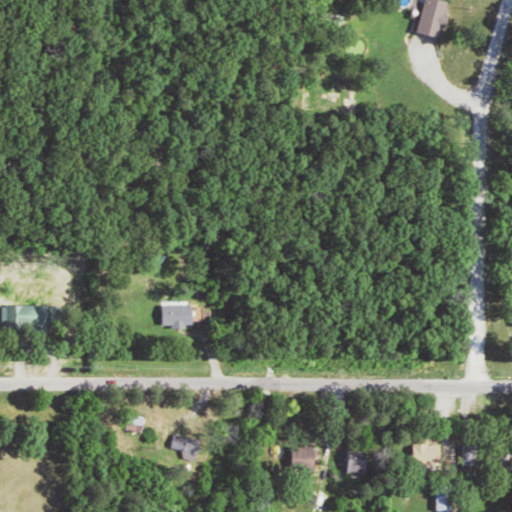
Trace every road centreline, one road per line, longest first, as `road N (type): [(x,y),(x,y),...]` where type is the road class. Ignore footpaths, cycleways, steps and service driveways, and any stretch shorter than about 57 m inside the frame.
road 1 (residential): [(511,381),(0,384)]
road 2 (residential): [(508,0),(473,158),(473,381)]
